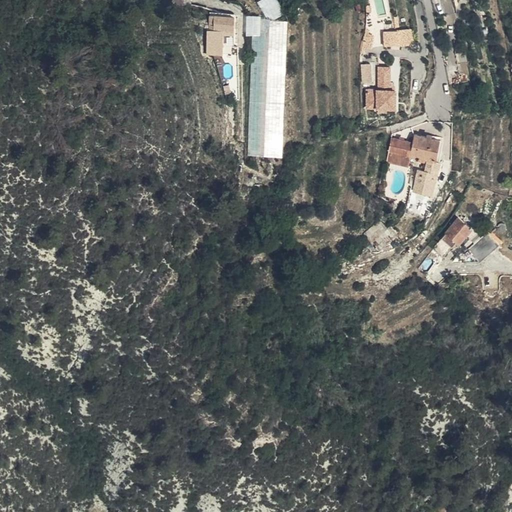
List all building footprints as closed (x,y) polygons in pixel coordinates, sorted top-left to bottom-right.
[(189,7),(187,0),(170,0),(172,11),(189,7)] [(438,0),(443,17),(455,14),(450,0),(438,0)] [(233,32),(234,18),(208,16),(207,31),(233,32)] [(254,22),(248,155),(280,156),(286,24),(254,22)] [(411,30),(383,32),(384,46),(412,44),(411,30)] [(233,32),(207,31),(206,55),(222,56),(222,36),(233,36),(233,32)] [(362,62),(363,81),(375,81),(374,61),(362,62)] [(378,68),(378,87),(390,87),(390,68),(378,68)] [(376,111),(376,91),(366,91),(366,111),(376,111)] [(395,111),(395,91),(376,91),(376,111),(395,111)] [(410,157),(419,158),(436,161),(440,140),(415,136),(411,129),(393,134),(392,139),(389,153),(410,157)] [(389,153),(387,163),(409,166),(410,157),(389,153)] [(433,196),(440,162),(439,162),(436,161),(419,158),(418,162),(426,164),(420,193),(433,196)] [(408,219),(404,217),(398,224),(389,229),(395,236),(400,230),(408,219)] [(446,233),(433,249),(443,258),(458,241),(460,243),(472,228),(458,217),(446,232),(446,233)] [(386,228),(381,221),(366,234),(372,241),(373,240),(386,228)] [(503,224),(500,225),(498,226),(497,228),(498,231),(499,233),(501,234),(504,234),(506,232),(507,229),(506,227),(505,225),(503,224)] [(375,242),(381,250),(395,236),(389,229),(388,230),(375,242)] [(491,230),(469,244),(478,258),(501,244),(491,230)] [(352,260),(341,264),(345,276),(370,265),(376,261),(370,251),(352,260)]
